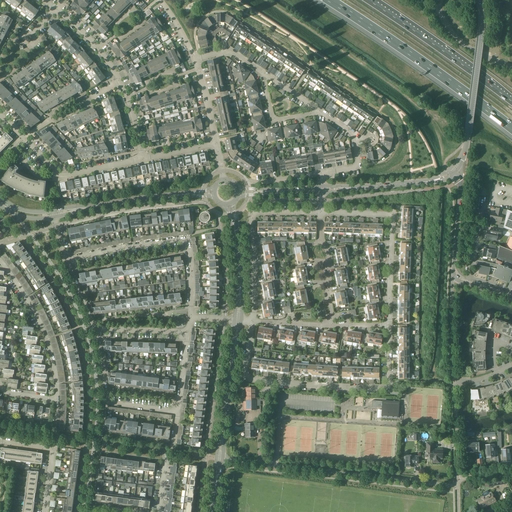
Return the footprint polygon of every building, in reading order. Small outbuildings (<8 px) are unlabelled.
[(13,0),(11,4),(17,8),(17,7),(21,0),(13,0)] [(24,0),(21,0),(17,7),(17,8),(22,11),(28,4),(29,3),(27,1),(26,1),(24,0)] [(76,12),(82,5),(78,2),(76,0),(72,5),(74,7),(72,9),(76,12)] [(87,10),(90,7),(82,0),(79,0),(78,2),(82,5),(87,10)] [(126,9),(129,6),(122,0),(117,0),(117,1),(118,3),(119,2),(126,9)] [(122,13),(126,9),(119,2),(118,3),(117,1),(114,4),(115,6),(122,13)] [(21,11),(27,16),(33,8),(31,6),(28,4),(22,11),(21,11)] [(110,7),(112,9),(119,16),(122,13),(115,6),(114,4),(110,7)] [(87,10),(82,5),(76,12),(79,15),(81,13),(83,15),(87,10)] [(36,10),(33,8),(27,16),(32,20),(38,12),(36,10)] [(119,16),(112,9),(109,12),(116,19),(119,16)] [(113,22),(116,19),(109,12),(106,15),(113,22)] [(101,16),(103,18),(109,25),(113,22),(106,15),(104,13),(101,16)] [(3,15),(0,21),(9,25),(12,21),(13,20),(3,15)] [(216,23),(214,15),(208,19),(212,25),(216,23)] [(225,23),(229,25),(233,19),(227,15),(225,23)] [(99,21),(103,25),(106,28),(109,25),(103,18),(101,16),(98,20),(99,21)] [(149,24),(152,28),(160,23),(157,19),(155,20),(153,18),(148,22),(149,24)] [(93,28),(96,31),(103,25),(99,21),(98,20),(98,19),(93,24),(95,26),(93,28)] [(209,28),(212,25),(208,19),(202,23),(209,28)] [(233,19),(229,25),(234,29),(239,22),(233,19)] [(0,21),(0,26),(6,30),(7,30),(9,26),(10,25),(9,25),(0,21)] [(160,31),(164,29),(162,27),(160,23),(152,28),(156,34),(157,33),(159,34),(160,33),(160,31)] [(207,32),(209,28),(202,23),(200,29),(207,32)] [(238,34),(240,35),(246,27),(244,26),(244,25),(241,23),(235,31),(239,33),(238,34)] [(48,32),(53,36),(60,29),(57,26),(54,24),(48,32)] [(149,24),(146,27),(153,37),(156,34),(152,28),(149,24)] [(106,28),(103,25),(96,31),(100,35),(102,33),(103,35),(108,30),(106,28)] [(146,27),(142,29),(148,37),(149,39),(153,37),(146,27)] [(247,28),(246,27),(240,35),(246,39),(251,31),(248,29),(248,28),(247,28)] [(65,33),(64,33),(63,32),(63,31),(60,29),(53,36),(58,41),(59,40),(65,33)] [(142,29),(138,32),(144,40),(148,37),(142,29)] [(65,31),(64,33),(65,33),(59,40),(63,44),(70,38),(70,39),(71,38),(71,37),(69,35),(68,34),(68,35),(66,32),(65,31)] [(255,33),(251,31),(246,39),(251,43),(257,34),(255,33)] [(138,32),(135,34),(140,42),(144,40),(138,32)] [(102,33),(100,35),(105,41),(108,39),(105,36),(105,37),(103,35),(102,33)] [(135,34),(131,37),(138,47),(141,44),(140,42),(135,34)] [(251,43),(257,46),(262,38),(259,36),(259,35),(258,36),(257,34),(251,43)] [(131,37),(127,40),(134,49),(136,52),(139,49),(138,47),(131,37)] [(63,44),(63,45),(67,50),(75,43),(72,40),(71,40),(70,39),(70,38),(63,44)] [(266,40),(262,38),(257,46),(262,50),(268,42),(266,41),(266,40)] [(127,40),(124,42),(130,52),(134,49),(127,40)] [(206,40),(199,42),(200,49),(208,47),(206,40)] [(120,45),(119,43),(113,46),(110,41),(110,42),(108,43),(107,44),(108,44),(109,46),(111,48),(115,54),(123,49),(120,45)] [(124,42),(120,45),(123,49),(126,53),(127,55),(127,54),(130,52),(124,42)] [(262,50),(268,54),(273,45),(270,43),(269,43),(268,42),(262,50)] [(72,55),(73,54),(79,47),(78,47),(77,46),(75,43),(67,50),(72,55)] [(277,48),(273,45),(268,54),(273,57),(279,49),(277,48)] [(73,54),(77,58),(84,53),(86,52),(85,52),(83,50),(83,49),(82,49),(80,46),(79,46),(78,47),(79,47),(73,54)] [(126,53),(123,49),(115,54),(118,58),(120,56),(122,58),(127,55),(126,53)] [(169,55),(171,60),(179,56),(176,49),(167,53),(169,55)] [(273,57),(279,61),(284,53),(281,51),(280,50),(279,49),(273,57)] [(45,56),(45,57),(51,64),(52,66),(57,63),(49,52),(48,53),(45,56)] [(77,58),(76,59),(81,64),(88,57),(86,54),(85,54),(84,53),(77,58)] [(164,55),(165,57),(169,66),(173,64),(171,60),(169,55),(167,53),(164,55)] [(284,64),(290,56),(288,55),(284,53),(279,61),(284,64)] [(169,66),(165,57),(164,55),(160,57),(161,59),(165,68),(169,66)] [(46,68),(51,64),(45,57),(45,56),(44,56),(41,60),(46,68)] [(179,56),(171,60),(173,64),(174,66),(180,64),(179,61),(181,60),(179,56)] [(284,64),(290,68),(295,60),(292,58),(291,57),(291,58),(290,56),(284,64)] [(85,69),(86,69),(86,68),(92,63),(92,62),(91,61),(91,60),(88,57),(81,64),(85,69)] [(165,68),(161,59),(160,57),(155,59),(161,70),(165,68)] [(42,71),(46,68),(41,60),(40,59),(39,60),(36,63),(42,71)] [(161,70),(155,59),(151,61),(157,72),(161,70)] [(295,60),(290,68),(295,72),(301,64),(299,63),(299,62),(295,60)] [(31,66),(37,74),(39,76),(43,73),(42,71),(36,63),(35,61),(30,65),(31,66)] [(86,68),(86,69),(89,73),(90,73),(97,68),(97,69),(99,68),(98,67),(96,65),(97,65),(96,64),(94,62),(93,61),(92,62),(92,63),(86,68)] [(157,72),(151,61),(147,63),(148,65),(153,74),(157,72)] [(140,69),(145,78),(149,76),(144,67),(143,64),(139,66),(140,69)] [(233,75),(238,78),(245,68),(242,67),(241,67),(237,64),(233,70),(235,72),(233,75)] [(301,64),(295,72),(297,73),(297,74),(301,76),(306,68),(303,66),(303,65),(302,65),(301,64)] [(124,66),(123,67),(124,68),(125,69),(127,73),(128,75),(130,79),(138,75),(135,69),(130,71),(127,65),(126,65),(124,66)] [(148,65),(144,67),(149,76),(153,74),(148,65)] [(33,78),(37,74),(31,66),(30,67),(27,70),(33,78)] [(145,78),(140,69),(139,66),(135,68),(135,69),(138,75),(141,80),(145,78)] [(101,73),(97,69),(97,68),(90,73),(89,73),(93,79),(101,73)] [(248,70),(245,68),(238,78),(245,82),(253,76),(251,74),(249,73),(247,71),(248,70)] [(27,70),(27,69),(26,70),(22,73),(28,81),(33,78),(27,70)] [(310,70),(304,78),(308,81),(308,80),(310,82),(315,74),(314,73),(313,72),(313,73),(310,71),(310,70)] [(21,73),(18,77),(23,85),(28,81),(22,73),(21,73)] [(101,73),(93,79),(97,84),(105,79),(103,77),(103,76),(101,73)] [(315,74),(310,82),(316,85),(321,77),(318,75),(317,75),(315,74)] [(16,75),(11,78),(19,88),(23,85),(18,77),(17,76),(16,75)] [(141,80),(138,75),(130,79),(132,84),(135,82),(136,85),(142,82),(141,80)] [(254,79),(253,76),(245,82),(246,90),(257,87),(257,84),(256,84),(255,82),(254,79)] [(316,85),(321,89),(326,81),(325,80),(324,80),(321,77),(316,85)] [(75,81),(71,84),(70,84),(77,93),(82,90),(75,81)] [(326,81),(321,89),(326,93),(332,85),(329,83),(328,82),(326,81)] [(73,95),(77,93),(70,84),(71,84),(70,83),(66,87),(73,95)] [(183,89),(184,93),(193,91),(192,86),(189,87),(188,85),(182,86),(183,89)] [(326,93),(332,97),(337,89),(336,88),(336,87),(335,87),(332,85),(326,93)] [(65,86),(61,90),(68,98),(73,95),(66,87),(65,86)] [(225,92),(224,86),(214,88),(215,94),(220,93),(221,96),(228,94),(228,91),(225,92)] [(258,91),(257,87),(246,90),(248,98),(258,96),(257,91),(258,91)] [(61,89),(56,92),(56,93),(63,101),(68,98),(61,90),(61,89)] [(337,89),(332,97),(337,100),(343,92),(339,90),(340,90),(339,90),(337,89)] [(0,96),(0,97),(3,100),(11,95),(7,91),(0,96)] [(195,95),(193,91),(184,93),(186,98),(186,101),(193,99),(192,96),(195,95)] [(56,92),(52,95),(51,95),(58,104),(63,101),(56,93),(56,92)] [(337,100),(343,104),(348,96),(347,95),(346,94),(346,95),(343,92),(337,100)] [(170,93),(166,94),(169,106),(174,105),(173,102),(170,93)] [(218,105),(227,103),(229,103),(228,98),(229,98),(228,94),(221,96),(221,99),(216,100),(218,105)] [(15,98),(11,95),(3,100),(7,104),(15,98)] [(51,95),(47,98),(54,107),(58,104),(51,95),(52,95),(51,95)] [(248,98),(250,107),(261,105),(260,101),(260,102),(258,96),(248,98)] [(348,96),(343,104),(348,108),(354,100),(350,98),(350,97),(348,96)] [(46,97),(42,101),(49,109),(54,107),(47,98),(46,97)] [(141,107),(150,104),(148,99),(149,99),(148,97),(142,99),(142,101),(140,102),(141,107)] [(157,97),(153,98),(156,110),(161,109),(160,106),(157,97)] [(7,104),(11,108),(19,102),(15,98),(7,104)] [(106,107),(115,104),(114,100),(113,98),(104,101),(106,107)] [(44,112),(49,109),(42,101),(42,100),(37,104),(44,112)] [(348,108),(354,112),(359,104),(358,102),(357,102),(354,100),(348,108)] [(23,106),(19,102),(11,108),(16,112),(23,106)] [(118,110),(117,109),(115,104),(106,107),(108,114),(109,114),(109,113),(118,110)] [(151,109),(150,104),(141,107),(142,111),(145,111),(146,113),(152,111),(151,109)] [(359,104),(354,112),(359,115),(365,107),(361,105),(361,104),(361,105),(359,104)] [(250,107),(252,116),(262,114),(261,108),(262,108),(261,105),(250,107)] [(23,106),(16,112),(20,116),(27,110),(23,106)] [(359,115),(365,119),(370,111),(369,110),(368,109),(365,107),(359,115)] [(94,120),(94,121),(99,118),(93,109),(88,111),(94,120)] [(119,117),(120,118),(121,117),(121,116),(120,114),(120,113),(119,110),(118,109),(117,109),(118,110),(109,113),(109,114),(111,119),(119,117)] [(31,114),(27,110),(20,116),(23,119),(31,114)] [(88,111),(83,113),(89,122),(88,123),(89,123),(94,120),(88,111)] [(370,111),(365,119),(367,121),(367,120),(371,122),(376,114),(373,112),(372,112),(370,111)] [(84,125),(84,126),(88,123),(89,122),(83,113),(78,116),(84,125)] [(23,119),(27,123),(35,117),(31,114),(23,119)] [(252,116),(254,125),(265,122),(264,119),(263,119),(262,114),(252,116)] [(78,116),(73,118),(79,127),(79,128),(84,125),(78,116)] [(373,123),(378,126),(383,120),(377,116),(373,123)] [(39,121),(35,117),(27,123),(31,127),(39,121)] [(111,119),(110,119),(112,126),(121,123),(120,119),(120,118),(119,117),(111,119)] [(74,130),(79,127),(73,118),(68,120),(74,129),(74,130)] [(191,121),(192,126),(201,124),(200,120),(198,120),(197,118),(191,119),(191,122),(191,121)] [(68,120),(63,123),(69,132),(69,133),(74,129),(68,120)] [(382,129),(388,124),(383,120),(378,126),(382,129)] [(266,126),(265,122),(254,125),(256,134),(261,133),(260,130),(265,128),(265,126),(266,126)] [(313,122),(309,123),(311,134),(319,132),(321,122),(318,122),(315,122),(313,123),(313,122)] [(325,137),(331,127),(329,125),(328,126),(326,125),(324,123),(321,122),(319,132),(325,137)] [(69,132),(63,123),(57,125),(58,126),(62,132),(64,135),(69,132)] [(123,130),(123,129),(122,127),(123,127),(121,123),(112,126),(114,133),(114,132),(123,130)] [(306,124),(301,125),(302,135),(311,134),(309,123),(306,123),(306,124)] [(202,129),(201,124),(192,126),(193,131),(194,134),(200,132),(200,130),(202,129)] [(233,130),(232,124),(222,127),(223,132),(228,131),(229,134),(236,133),(236,129),(233,130)] [(382,129),(383,133),(391,130),(388,124),(382,129)] [(294,137),(302,135),(301,125),(295,126),(295,125),(292,126),(294,137)] [(156,129),(156,126),(149,128),(150,130),(147,131),(148,136),(157,134),(156,129)] [(285,138),(294,137),(292,126),(288,126),(288,127),(283,128),(285,138)] [(334,129),(331,127),(325,137),(330,140),(332,137),(335,139),(339,133),(334,130),(334,129)] [(41,138),(42,138),(50,133),(46,128),(37,134),(41,138)] [(114,132),(116,138),(125,136),(125,137),(126,137),(126,134),(125,133),(124,129),(124,128),(123,129),(123,130),(114,132)] [(277,128),(274,129),(276,140),(277,140),(285,138),(283,128),(277,129),(277,128)] [(267,142),(276,140),(274,129),(270,129),(271,130),(268,131),(269,136),(266,136),(267,142)] [(6,133),(2,137),(9,144),(11,141),(12,139),(6,133)] [(53,137),(50,133),(42,138),(45,142),(53,137)] [(159,141),(158,139),(157,134),(148,136),(149,140),(152,140),(152,142),(159,141)] [(230,140),(225,141),(226,146),(236,144),(235,139),(238,138),(237,135),(229,137),(230,140)] [(116,138),(115,138),(116,145),(126,143),(125,139),(125,137),(125,136),(116,138)] [(2,137),(0,139),(0,141),(5,147),(6,146),(9,144),(2,137)] [(45,142),(49,146),(57,141),(53,137),(45,142)] [(98,142),(98,144),(103,155),(108,153),(103,140),(98,142)] [(61,145),(57,141),(49,146),(52,150),(61,145)] [(384,141),(383,146),(390,150),(392,143),(384,141)] [(127,147),(126,143),(116,145),(118,154),(127,153),(127,150),(127,149),(127,147)] [(98,144),(94,145),(93,145),(97,156),(103,155),(98,144)] [(237,151),(236,144),(226,146),(228,152),(228,154),(230,157),(237,151)] [(52,150),(56,154),(64,149),(61,145),(52,150)] [(82,145),(76,148),(81,159),(87,158),(83,148),(82,145)] [(93,145),(88,146),(88,147),(92,157),(97,156),(93,145),(94,145),(93,145)] [(88,146),(83,148),(87,158),(92,157),(88,147),(88,146)] [(385,155),(390,150),(383,146),(380,149),(385,155)] [(68,153),(64,149),(56,154),(60,158),(68,153)] [(380,149),(377,152),(380,159),(385,155),(380,149)] [(233,160),(238,164),(243,155),(238,151),(237,151),(230,157),(231,159),(233,160)] [(319,165),(325,164),(323,154),(323,151),(317,152),(314,152),(316,160),(319,160),(319,165)] [(313,161),(316,160),(314,152),(311,153),(306,154),(308,167),(313,166),(313,161)] [(377,152),(372,153),(374,160),(380,159),(377,152)] [(60,158),(59,158),(63,163),(67,160),(69,165),(74,164),(71,158),(72,158),(68,153),(60,158)] [(200,155),(200,156),(202,166),(203,166),(204,166),(205,166),(207,167),(208,167),(209,167),(210,167),(207,154),(207,155),(203,155),(202,155),(200,155)] [(242,167),(248,158),(243,155),(238,164),(242,167)] [(248,158),(242,167),(247,170),(252,161),(254,158),(250,155),(248,158)] [(192,157),(193,158),(195,168),(196,168),(197,168),(198,168),(199,168),(200,168),(201,169),(202,168),(203,168),(202,166),(200,156),(196,157),(194,156),(192,157)] [(194,170),(195,170),(196,170),(195,168),(193,158),(188,159),(187,158),(185,158),(185,159),(188,169),(189,169),(190,169),(191,169),(192,170),(193,170),(194,170)] [(185,159),(181,160),(180,159),(178,160),(178,161),(180,171),(182,171),(183,171),(184,171),(185,171),(186,172),(187,171),(188,171),(188,169),(185,159)] [(285,161),(280,162),(279,159),(276,159),(277,167),(280,166),(281,171),(287,170),(285,161)] [(270,160),(265,161),(267,174),(273,173),(272,168),(275,167),(274,160),(270,160)] [(173,172),(174,172),(175,172),(176,172),(177,173),(178,173),(179,173),(181,173),(180,171),(178,161),(174,162),(172,161),(170,161),(171,162),(173,172)] [(254,174),(256,175),(258,165),(252,161),(247,170),(252,173),(254,174)] [(258,165),(256,175),(259,175),(262,175),(267,174),(265,161),(259,162),(258,165)] [(163,163),(163,164),(166,174),(167,174),(168,174),(169,174),(170,174),(171,175),(172,175),(173,174),(173,172),(171,162),(166,163),(165,162),(163,163)] [(39,184),(36,183),(32,182),(26,180),(20,177),(15,174),(14,174),(16,172),(16,173),(16,172),(19,169),(12,163),(8,168),(10,170),(2,180),(4,181),(5,182),(5,183),(7,184),(8,185),(10,186),(12,188),(15,189),(16,190),(18,191),(20,192),(23,192),(25,193),(29,194),(33,195),(36,196),(37,197),(40,197),(44,197),(46,183),(39,182),(39,184)] [(156,164),(156,165),(158,175),(160,175),(161,175),(162,175),(162,176),(164,176),(165,176),(166,176),(166,174),(163,164),(159,165),(158,164),(156,164)] [(148,166),(149,167),(151,177),(152,177),(153,177),(156,177),(156,178),(157,178),(159,177),(158,175),(156,165),(152,166),(150,165),(148,166)] [(141,167),(141,168),(144,178),(145,178),(146,178),(147,179),(148,179),(149,179),(150,179),(151,179),(151,177),(149,167),(144,168),(143,167),(141,167)] [(134,169),(134,170),(136,180),(137,180),(138,180),(139,180),(140,180),(142,181),(143,181),(144,180),(144,178),(141,168),(137,169),(136,168),(134,169)] [(126,170),(126,171),(127,171),(129,181),(130,181),(131,181),(132,181),(133,182),(134,182),(135,182),(136,182),(137,182),(136,180),(134,170),(130,171),(128,170),(126,170)] [(119,172),(119,173),(121,183),(122,183),(123,183),(124,183),(126,183),(127,184),(128,184),(129,184),(129,183),(129,181),(127,171),(126,171),(122,172),(121,171),(119,172)] [(122,185),(122,183),(121,183),(119,173),(115,174),(114,173),(112,173),(112,174),(114,185),(114,184),(115,184),(116,184),(117,184),(118,185),(119,185),(120,185),(121,185),(122,185)] [(104,175),(104,176),(105,176),(107,186),(108,186),(109,186),(110,186),(111,186),(112,187),(113,187),(114,187),(115,186),(114,184),(114,185),(112,174),(107,175),(106,174),(104,175)] [(97,176),(97,177),(99,188),(100,188),(101,187),(102,187),(103,188),(104,188),(105,188),(107,188),(107,186),(105,176),(104,176),(100,177),(99,176),(97,176)] [(90,178),(90,179),(92,189),(93,189),(94,189),(95,189),(96,189),(97,190),(98,190),(99,190),(100,189),(100,188),(99,188),(97,177),(93,178),(92,178),(90,178)] [(82,179),(82,180),(83,180),(85,191),(86,190),(87,190),(88,190),(88,191),(89,191),(90,191),(91,191),(92,191),(93,191),(92,189),(90,179),(85,180),(84,179),(82,179)] [(85,193),(85,191),(83,180),(82,180),(78,181),(77,181),(75,181),(75,182),(77,192),(78,192),(79,192),(80,192),(82,193),(83,193),(84,193),(85,193)] [(78,194),(78,192),(77,192),(75,182),(71,183),(70,182),(68,183),(70,194),(71,193),(72,193),(73,193),(73,194),(74,194),(75,194),(76,194),(77,194),(78,194)] [(62,184),(60,184),(63,198),(67,197),(67,195),(67,196),(68,196),(69,196),(70,196),(71,196),(70,194),(68,183),(63,184),(62,184)] [(404,206),(403,216),(412,217),(414,217),(414,210),(413,209),(413,206),(411,206),(404,206)] [(501,222),(503,215),(501,214),(502,210),(497,208),(496,213),(491,212),(490,220),(501,222)] [(205,212),(205,213),(204,213),(203,213),(202,213),(202,214),(201,214),(201,215),(200,215),(200,216),(200,217),(199,218),(200,219),(200,220),(200,221),(201,221),(201,222),(202,223),(203,223),(204,223),(205,223),(206,223),(207,223),(208,223),(208,222),(209,222),(209,221),(210,220),(210,219),(210,218),(210,217),(210,216),(209,215),(210,214),(209,213),(208,213),(208,212),(207,212),(206,212),(205,212)] [(127,217),(121,218),(124,230),(123,230),(124,231),(129,229),(129,230),(127,217)] [(500,236),(501,230),(493,228),(493,231),(492,231),(491,231),(487,231),(486,238),(497,241),(498,236),(500,236)] [(214,240),(213,237),(215,237),(214,233),(205,234),(205,239),(206,239),(207,241),(214,240)] [(207,245),(208,247),(208,248),(215,246),(215,244),(216,244),(215,239),(214,240),(207,241),(206,241),(206,245),(207,245)] [(401,251),(410,252),(410,244),(409,244),(409,241),(402,241),(401,251)] [(23,247),(21,244),(19,242),(16,245),(14,243),(6,246),(9,250),(10,249),(12,251),(14,250),(16,253),(23,247)] [(272,245),(272,242),(263,243),(265,253),(275,251),(273,244),(272,245)] [(306,253),(305,244),(296,245),(297,248),(295,249),(297,255),(306,253)] [(377,244),(369,246),(369,249),(368,249),(369,255),(376,254),(379,253),(377,244)] [(336,250),(337,257),(347,255),(345,245),(336,247),(337,250),(336,250)] [(511,251),(505,249),(499,246),(499,247),(496,246),(489,245),(488,249),(484,249),(482,256),(494,259),(496,251),(498,252),(497,258),(511,264),(511,251)] [(216,253),(216,251),(217,251),(216,246),(215,246),(208,248),(208,247),(207,247),(207,252),(208,252),(208,254),(209,254),(216,253)] [(25,249),(23,247),(16,253),(20,257),(27,252),(25,249)] [(276,257),(275,251),(265,253),(266,262),(273,261),(275,260),(275,257),(276,257)] [(20,257),(17,259),(20,264),(23,262),(30,257),(31,257),(29,254),(28,254),(27,252),(20,257)] [(308,259),(306,253),(297,255),(298,264),(307,263),(307,260),(308,259)] [(376,254),(369,255),(371,264),(376,264),(377,263),(380,263),(379,260),(380,260),(379,253),(376,254)] [(348,261),(347,255),(337,257),(339,266),(348,264),(347,261),(348,261)] [(182,261),(181,256),(175,257),(177,267),(177,268),(182,266),(182,267),(183,267),(182,266),(183,266),(183,261),(182,261)] [(23,262),(27,267),(34,262),(32,259),(30,257),(23,262)] [(266,262),(264,262),(264,265),(263,266),(264,272),(274,270),(273,261),(266,262)] [(28,274),(30,272),(38,267),(36,264),(35,264),(34,262),(27,267),(25,269),(28,274)] [(371,264),(368,265),(369,268),(368,268),(369,275),(376,273),(379,273),(377,263),(376,264),(371,264)] [(490,266),(489,268),(488,276),(494,277),(508,283),(511,273),(511,270),(496,264),(496,268),(490,266)] [(306,275),(304,265),(296,267),(296,270),(295,270),(296,277),(306,275)] [(479,274),(488,276),(489,268),(480,266),(479,274)] [(32,279),(32,278),(34,277),(41,272),(39,269),(38,267),(30,272),(28,274),(32,279)] [(335,272),(337,278),(347,276),(345,267),(336,269),(337,272),(335,272)] [(274,270),(264,272),(266,281),(266,282),(272,280),(275,280),(278,279),(277,276),(275,276),(274,270)] [(45,278),(44,277),(45,277),(43,274),(42,274),(41,272),(34,277),(32,278),(35,284),(45,278)] [(376,273),(369,275),(371,284),(376,283),(377,283),(379,282),(379,279),(380,279),(379,273),(376,273)] [(307,281),(306,275),(296,277),(298,286),(307,284),(306,281),(307,281)] [(347,276),(337,278),(339,288),(340,288),(340,290),(345,289),(348,288),(347,286),(347,283),(348,283),(347,276)] [(48,282),(46,279),(46,280),(45,278),(35,284),(38,289),(40,288),(48,283),(48,282)] [(266,282),(266,281),(263,282),(264,285),(263,285),(264,292),(274,290),(272,280),(266,282)] [(371,284),(368,284),(368,287),(367,288),(369,294),(376,293),(378,292),(377,283),(376,283),(371,284)] [(408,283),(400,283),(400,294),(409,294),(409,286),(408,286),(408,283)] [(45,294),(52,290),(52,289),(53,289),(51,286),(50,286),(49,284),(41,289),(45,294)] [(306,296),(304,287),(295,289),(296,292),(295,292),(296,298),(306,296)] [(335,294),(337,300),(346,298),(345,289),(336,291),(336,294),(335,294)] [(45,294),(48,299),(55,295),(56,295),(54,291),(53,292),(52,290),(45,294)] [(266,301),(272,300),(275,299),(274,296),(275,296),(274,290),(264,292),(266,301)] [(376,293),(369,294),(370,303),(376,302),(379,302),(378,299),(380,298),(378,292),(376,293)] [(55,295),(48,299),(50,305),(58,300),(59,300),(57,297),(55,295)] [(307,303),(306,296),(296,298),(297,305),(300,304),(301,306),(305,305),(304,303),(307,303)] [(348,305),(346,298),(337,300),(338,306),(341,306),(341,308),(345,307),(345,305),(348,305)] [(50,305),(53,310),(61,306),(62,306),(60,302),(59,303),(58,300),(50,305)] [(262,305),(264,311),(274,309),(272,300),(266,301),(263,301),(264,304),(262,305)] [(93,303),(91,303),(93,308),(94,312),(95,312),(95,315),(100,313),(99,302),(93,303)] [(370,303),(368,304),(368,307),(367,307),(368,313),(376,312),(378,311),(376,302),(370,303)] [(0,314),(6,315),(8,315),(8,310),(7,310),(7,306),(5,306),(0,305),(0,314)] [(61,306),(53,310),(56,315),(64,312),(64,311),(63,308),(62,308),(61,306)] [(268,319),(272,318),(272,316),(275,315),(274,309),(264,311),(265,317),(268,317),(268,319)] [(379,318),(378,311),(376,312),(368,313),(366,314),(366,318),(369,317),(369,320),(372,319),(373,321),(377,320),(377,318),(379,318)] [(65,314),(64,312),(56,315),(58,321),(66,317),(67,317),(65,314)] [(475,316),(473,326),(473,325),(480,325),(479,324),(481,323),(482,325),(484,323),(484,324),(478,314),(477,312),(475,316)] [(481,313),(477,312),(478,314),(484,324),(484,323),(486,322),(485,321),(487,320),(488,321),(490,315),(491,315),(481,313)] [(68,319),(67,320),(66,317),(58,321),(60,326),(69,323),(68,319)] [(500,334),(504,323),(500,322),(500,321),(499,321),(498,322),(496,322),(496,320),(497,320),(494,319),(491,331),(492,331),(492,330),(494,331),(493,332),(496,333),(496,332),(500,333),(500,334)] [(504,322),(504,323),(500,334),(501,333),(503,334),(502,335),(504,336),(505,335),(509,337),(508,337),(509,338),(511,330),(511,326),(510,326),(510,325),(509,325),(508,325),(508,326),(506,325),(506,323),(507,324),(507,323),(504,322)] [(71,329),(70,325),(69,323),(60,326),(63,332),(71,329)] [(399,336),(408,336),(411,336),(411,331),(408,331),(408,328),(407,328),(407,325),(399,325),(399,336)] [(22,336),(27,336),(32,337),(33,332),(34,329),(34,328),(23,326),(22,330),(23,330),(22,335),(22,336)] [(205,337),(206,337),(206,336),(214,337),(214,338),(215,338),(216,333),(214,333),(215,331),(216,331),(204,329),(203,336),(205,337)] [(275,330),(266,329),(264,339),(271,340),(271,339),(274,339),(275,330)] [(285,340),(287,331),(281,330),(281,331),(278,330),(276,339),(285,340)] [(63,341),(74,337),(73,334),(72,331),(63,334),(61,335),(63,341)] [(287,331),(285,340),(291,342),(291,343),(295,344),(295,341),(297,332),(287,331)] [(297,340),(307,342),(309,332),(302,331),(302,332),(299,331),(297,340)] [(473,342),(474,342),(474,341),(486,343),(486,342),(484,342),(485,340),(486,341),(486,338),(486,334),(487,334),(487,333),(475,331),(475,332),(476,335),(475,335),(475,336),(475,337),(476,337),(476,339),(474,339),(473,342)] [(318,334),(309,332),(307,342),(313,343),(313,342),(316,342),(318,334)] [(328,343),(330,333),(323,332),(323,333),(320,333),(319,342),(328,343)] [(344,341),(353,343),(355,333),(348,332),(348,333),(345,332),(344,341)] [(339,335),(330,333),(328,343),(334,344),(335,343),(338,344),(339,335)] [(363,343),(364,335),(355,333),(353,343),(359,344),(359,343),(363,343)] [(376,334),(370,333),(369,334),(366,334),(365,342),(374,344),(376,334)] [(376,334),(374,344),(381,345),(382,335),(376,334)] [(23,336),(23,338),(26,338),(26,340),(27,340),(26,345),(30,346),(36,346),(37,341),(38,339),(38,337),(32,337),(27,336),(23,336)] [(213,344),(213,345),(214,345),(215,340),(213,340),(214,338),(214,337),(206,336),(206,337),(205,337),(203,336),(203,339),(205,339),(205,343),(205,344),(205,343),(213,344)] [(65,346),(67,346),(76,343),(75,343),(76,343),(75,340),(74,340),(74,337),(63,341),(65,346)] [(486,343),(474,341),(474,342),(474,345),(474,346),(473,346),(473,347),(474,347),(474,348),(475,348),(475,349),(473,350),(473,349),(473,352),(485,352),(484,352),(484,350),(485,350),(485,347),(485,343),(486,343)] [(76,343),(67,346),(68,352),(77,349),(77,346),(76,346),(76,343)] [(204,350),(212,351),(213,352),(214,347),(212,347),(213,345),(213,344),(205,343),(205,344),(205,346),(204,346),(204,350)] [(29,355),(32,355),(39,356),(39,354),(40,351),(41,348),(41,347),(36,346),(30,346),(29,349),(30,350),(29,354),(29,355)] [(68,352),(70,357),(79,356),(79,355),(78,352),(77,349),(68,352)] [(211,354),(212,351),(204,350),(202,350),(202,353),(203,353),(203,357),(204,357),(211,358),(212,358),(213,354),(211,354)] [(485,353),(485,352),(473,352),(474,356),(473,356),(473,357),(473,358),(474,358),(475,360),(473,360),(473,363),(473,362),(485,361),(484,361),(484,359),(485,359),(485,357),(484,357),(484,352),(485,353)] [(32,364),(34,365),(34,364),(42,365),(42,360),(43,360),(43,358),(44,356),(42,356),(39,356),(32,355),(32,359),(32,364)] [(202,364),(203,364),(210,365),(211,365),(212,361),(211,360),(211,358),(204,357),(203,357),(203,359),(202,359),(202,364)] [(0,368),(3,369),(8,370),(9,365),(10,361),(5,360),(0,359),(0,368)] [(259,369),(260,360),(253,359),(252,368),(257,369),(257,371),(259,371),(259,369)] [(267,361),(260,360),(259,369),(264,370),(264,372),(266,372),(267,361)] [(275,362),(274,371),(278,372),(278,373),(280,374),(282,363),(282,361),(275,360),(274,362),(275,362)] [(269,370),(274,371),(275,362),(274,362),(267,361),(266,372),(269,372),(269,370)] [(485,362),(485,361),(473,362),(473,363),(474,366),(474,367),(474,368),(475,368),(475,370),(474,370),(473,370),(474,373),(486,371),(486,370),(485,371),(484,369),(486,369),(486,366),(485,366),(484,362),(485,362)] [(298,376),(301,376),(301,374),(302,365),(302,363),(294,362),(294,365),(293,373),(298,374),(298,376)] [(282,363),(280,374),(283,374),(283,372),(288,373),(289,364),(282,363)] [(316,363),(316,366),(315,377),(317,377),(318,375),(322,376),(323,367),(320,367),(320,364),(316,363)] [(34,364),(34,365),(34,368),(34,373),(34,374),(36,374),(44,375),(44,374),(44,370),(45,370),(45,367),(46,366),(42,365),(34,364)] [(201,371),(202,371),(209,372),(210,372),(211,367),(210,367),(210,365),(203,364),(202,366),(201,366),(201,371)] [(323,364),(323,367),(322,376),(327,376),(327,378),(329,378),(330,365),(323,364)] [(335,365),(330,365),(329,378),(332,378),(332,376),(337,377),(337,368),(335,368),(335,365)] [(3,378),(8,379),(13,380),(13,379),(13,375),(14,375),(14,371),(8,370),(3,369),(3,373),(3,378)] [(208,378),(208,379),(209,379),(210,374),(209,374),(209,372),(202,371),(201,373),(200,377),(201,377),(208,378)] [(116,373),(111,373),(108,373),(109,382),(109,384),(110,384),(115,384),(116,373)] [(35,383),(37,383),(45,384),(46,379),(47,379),(47,377),(47,375),(44,374),(44,375),(36,374),(35,377),(34,377),(33,382),(35,383)] [(199,384),(200,385),(200,384),(207,385),(207,386),(208,386),(209,381),(208,381),(208,379),(208,378),(201,377),(200,377),(198,377),(198,380),(200,380),(199,384)] [(511,378),(511,377),(511,378),(510,379),(509,378),(507,379),(507,380),(503,382),(503,381),(508,392),(511,390),(511,378)] [(19,380),(13,379),(13,380),(8,379),(7,383),(8,383),(7,388),(17,389),(18,384),(19,380)] [(503,393),(505,392),(506,393),(505,393),(506,394),(508,392),(503,381),(502,381),(503,383),(501,383),(501,382),(498,383),(499,384),(495,385),(494,385),(498,396),(499,396),(501,394),(502,394),(503,394),(503,393)] [(37,383),(37,387),(36,392),(46,393),(47,388),(48,388),(48,386),(48,384),(45,384),(37,383)] [(207,388),(207,386),(207,385),(200,384),(200,385),(199,387),(198,391),(206,392),(207,393),(208,388),(207,388)] [(494,396),(495,395),(496,397),(499,396),(498,396),(494,385),(494,386),(492,387),(492,385),(490,386),(490,387),(486,388),(486,387),(485,387),(488,399),(489,399),(492,397),(492,398),(493,398),(493,397),(494,397),(494,396)] [(484,399),(485,398),(486,400),(489,399),(488,399),(485,387),(485,388),(485,389),(483,389),(483,388),(481,388),(481,389),(477,390),(476,389),(476,390),(471,390),(471,400),(471,399),(477,398),(478,402),(479,402),(479,401),(482,400),(483,400),(484,400),(484,399)] [(256,388),(246,388),(246,406),(243,406),(243,410),(246,410),(256,410),(256,388)] [(196,393),(195,398),(196,398),(205,399),(207,399),(207,395),(206,395),(206,392),(198,391),(196,391),(196,393)] [(196,405),(197,405),(204,406),(206,406),(206,402),(205,401),(205,399),(196,398),(195,400),(197,400),(196,405)] [(383,408),(382,415),(397,416),(398,407),(398,409),(396,409),(396,403),(397,403),(397,402),(372,401),(372,407),(383,408)] [(18,416),(20,404),(12,403),(9,402),(9,406),(9,409),(11,409),(10,414),(18,415),(18,416)] [(34,418),(36,406),(28,405),(25,404),(25,407),(22,407),(21,413),(25,413),(26,411),(26,412),(26,416),(34,417),(34,418)] [(197,405),(197,407),(196,407),(195,412),(196,412),(203,413),(205,413),(205,408),(204,408),(204,406),(197,405)] [(41,407),(40,408),(38,407),(37,415),(41,416),(41,418),(49,419),(49,420),(51,408),(43,407),(41,407)] [(203,415),(203,413),(196,412),(196,414),(195,414),(194,419),(195,419),(203,420),(204,420),(204,415),(203,415)] [(202,426),(202,427),(203,427),(204,422),(202,422),(203,420),(195,419),(194,419),(192,418),(192,421),(194,421),(193,425),(194,425),(202,426)] [(255,424),(245,424),(245,437),(255,437),(255,424)] [(193,432),(201,433),(202,434),(203,429),(201,429),(202,427),(202,426),(194,425),(193,425),(192,425),(192,427),(193,428),(193,432)] [(200,440),(201,440),(202,436),(200,436),(201,433),(193,432),(193,435),(192,435),(192,439),(200,440)] [(190,441),(191,441),(191,446),(200,447),(201,443),(199,442),(200,440),(192,439),(190,439),(190,441)] [(468,445),(466,445),(466,452),(469,451),(469,452),(474,452),(474,451),(479,451),(479,452),(479,445),(479,443),(478,443),(476,443),(475,443),(475,440),(468,440),(468,444),(468,445)] [(433,443),(429,443),(427,443),(427,450),(428,450),(428,454),(430,454),(430,458),(433,458),(433,461),(434,462),(438,462),(439,461),(439,458),(442,459),(442,450),(434,450),(433,449),(433,443)] [(494,455),(498,455),(497,448),(494,448),(493,448),(492,444),(485,445),(486,445),(486,450),(485,450),(486,455),(487,458),(486,458),(493,457),(493,455),(494,455)] [(510,460),(511,459),(511,452),(510,453),(508,453),(508,449),(501,450),(502,454),(501,454),(501,459),(502,459),(502,462),(502,463),(509,462),(509,460),(510,460)] [(79,460),(80,451),(75,451),(75,453),(71,452),(71,457),(69,456),(64,456),(63,458),(79,460)] [(418,464),(418,456),(414,456),(409,456),(408,454),(405,454),(404,456),(404,458),(405,460),(405,467),(406,467),(407,468),(409,468),(410,467),(414,467),(414,464),(418,464)] [(70,460),(70,465),(78,466),(79,460),(63,458),(63,460),(68,461),(68,460),(70,460)] [(506,478),(488,481),(490,487),(507,483),(506,478)] [(483,497),(477,500),(482,509),(496,501),(491,492),(489,494),(487,491),(482,494),(483,497)] [(60,498),(60,501),(61,501),(62,501),(62,504),(64,505),(73,507),(74,498),(68,497),(68,499),(60,498)]
